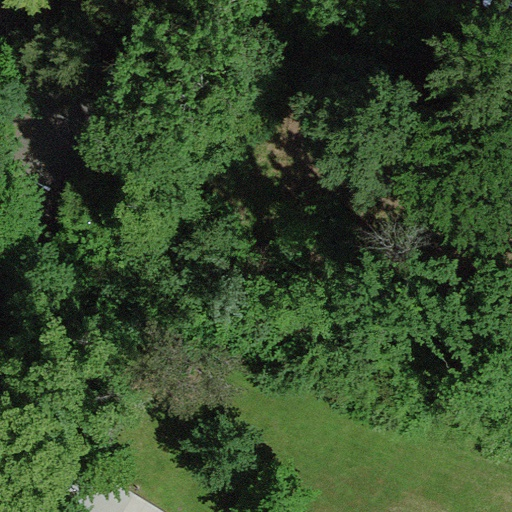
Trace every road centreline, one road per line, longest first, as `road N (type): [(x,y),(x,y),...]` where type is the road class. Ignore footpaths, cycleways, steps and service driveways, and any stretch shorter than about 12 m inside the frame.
road 1 (tertiary): [(92,150),(192,0)]
road 2 (tertiary): [(0,289),(92,150)]
road 3 (residential): [(0,33),(92,150)]
